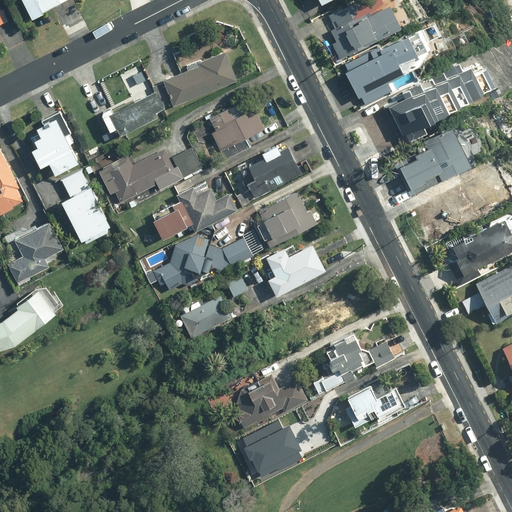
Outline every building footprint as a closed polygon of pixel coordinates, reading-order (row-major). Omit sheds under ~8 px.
[(0,0),(0,27),(16,19),(6,0),(0,0)] [(21,0),(30,19),(70,0),(21,0)] [(379,6),(376,0),(358,0),(327,16),(335,32),(326,37),(336,58),(403,26),(391,0),(379,6)] [(433,22),(344,63),(364,107),(417,81),(412,70),(429,48),(427,42),(439,35),(433,22)] [(189,68),(161,80),(162,82),(151,87),(153,90),(107,109),(118,135),(160,118),(157,111),(236,77),(224,48),(187,64),(189,68)] [(400,92),(402,97),(384,108),(405,143),(427,131),(425,127),(496,86),(485,67),(474,73),(469,65),(462,69),(458,62),(400,92)] [(219,149),(263,126),(249,98),(196,126),(207,147),(216,142),(219,149)] [(77,163),(69,144),(74,142),(62,110),(32,122),(37,135),(28,139),(38,164),(46,161),(51,173),(77,163)] [(409,195),(470,163),(454,132),(444,137),(439,129),(420,139),(423,144),(391,160),(409,195)] [(254,197),(302,173),(287,143),(276,148),(275,145),(261,152),(264,157),(240,169),(254,197)] [(0,209),(25,197),(0,146),(0,209)] [(131,207),(200,168),(188,146),(167,158),(162,149),(132,166),(125,152),(97,167),(113,195),(115,194),(119,202),(126,198),(131,207)] [(110,228),(83,168),(61,178),(69,195),(59,199),(78,242),(110,228)] [(489,187),(481,170),(446,188),(448,192),(420,207),(437,239),(501,206),(498,201),(504,198),(496,184),(489,187)] [(193,231),(237,208),(227,190),(216,196),(210,186),(198,192),(194,184),(174,195),(178,201),(150,216),(162,239),(179,230),(189,225),(193,231)] [(306,210),(297,191),(256,211),(261,221),(253,225),(260,240),(268,236),(273,246),(317,225),(309,208),(306,210)] [(64,247),(42,210),(0,235),(0,236),(14,259),(5,265),(17,284),(48,265),(45,259),(64,247)] [(461,287),(498,268),(494,260),(511,251),(511,235),(503,217),(449,245),(455,257),(448,261),(461,287)] [(209,238),(179,230),(169,262),(151,270),(160,289),(168,286),(171,291),(252,253),(245,238),(224,248),(207,243),(209,238)] [(323,268),(310,243),(287,254),(283,246),(256,260),(273,294),(323,268)] [(511,315),(511,268),(511,266),(473,284),(477,292),(461,300),(467,313),(485,304),(495,324),(511,315)] [(239,268),(223,276),(234,297),(250,289),(239,268)] [(319,285),(282,304),(288,317),(292,315),(301,334),(310,330),(313,337),(351,319),(336,287),(323,293),(319,285)] [(0,348),(15,344),(54,312),(62,304),(44,286),(38,292),(34,288),(2,319),(0,319),(0,348)] [(234,315),(223,294),(181,316),(192,338),(234,315)] [(363,350),(354,332),(321,347),(332,371),(303,385),(309,398),(395,356),(387,339),(363,350)] [(511,343),(502,348),(511,371),(511,343)] [(242,430),(306,399),(296,378),(280,386),(273,371),(225,395),(242,430)] [(357,429),(401,407),(395,394),(390,397),(383,384),(349,401),(353,410),(349,413),(357,429)] [(237,441),(253,476),(259,473),(261,478),(303,459),(288,429),(283,431),(278,421),(237,441)]
